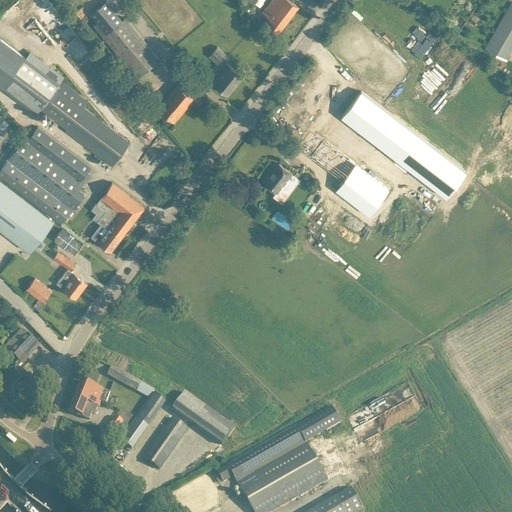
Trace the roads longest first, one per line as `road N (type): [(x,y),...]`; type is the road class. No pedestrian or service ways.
road 1 (tertiary): [(339,0),(77,346)]
road 2 (unknown): [(168,208),(0,80)]
